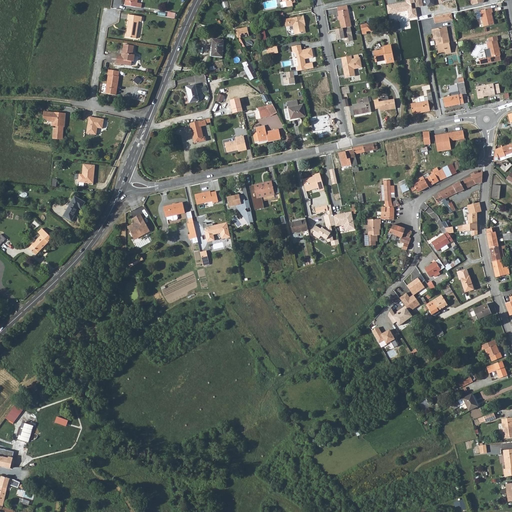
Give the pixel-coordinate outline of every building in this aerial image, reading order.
[(404,0),(406,4),(387,7),(389,16),(407,13),(409,21),(418,19),(416,11),(414,11),(412,5),(415,4),(413,0),(404,0)] [(352,27),(347,5),(338,7),(339,16),(340,19),(342,29),(351,27),(352,27)] [(328,16),(339,14),(337,7),(327,9),(328,16)] [(492,12),(492,8),(480,11),(484,27),(494,24),(491,13),(492,12)] [(433,17),(435,24),(453,20),(452,13),(433,17)] [(141,22),(142,17),(128,14),(127,19),(128,20),(126,37),(136,38),(139,21),(141,22)] [(304,16),(284,21),(285,27),(293,26),(295,35),(306,32),(304,25),(305,24),(304,16)] [(375,27),(374,22),(361,25),(362,34),(366,33),(366,31),(369,31),(373,30),(375,27)] [(351,27),(342,29),(335,30),(337,40),(344,39),(345,43),(354,41),(351,27)] [(436,46),(438,51),(444,50),(445,52),(445,54),(451,53),(445,28),(432,30),(434,40),(436,39),(438,45),(436,46)] [(249,36),(248,29),(235,33),(236,35),(238,38),(249,36)] [(492,63),(501,60),(500,56),(501,55),(498,41),(498,40),(497,36),(488,38),(488,42),(486,43),(489,53),(492,63)] [(213,39),(211,57),(223,57),(224,40),(213,39)] [(131,62),(133,62),(134,56),(132,55),(134,47),(124,45),(123,51),(123,54),(121,54),(117,53),(116,64),(131,66),(131,62)] [(268,55),(272,54),(271,50),(277,49),(277,45),(266,47),(268,55)] [(301,50),(300,45),(291,47),(292,52),(295,51),(296,56),(298,66),(305,65),(304,58),(313,56),(311,48),(301,50)] [(394,62),(391,45),(384,46),(384,49),(373,52),(375,62),(385,60),(386,64),(394,62)] [(341,58),(345,78),(355,76),(355,69),(362,68),(360,57),(353,59),(352,55),(341,58)] [(258,77),(250,61),(244,62),(246,67),(245,68),(244,68),(251,81),(258,77)] [(119,72),(108,70),(107,75),(108,76),(105,94),(115,96),(116,89),(117,89),(119,77),(118,77),(119,72)] [(283,78),(284,85),(295,83),(294,71),(286,73),(287,78),(283,78)] [(134,81),(140,84),(142,78),(136,76),(134,81)] [(462,94),(466,93),(463,77),(458,78),(459,79),(458,79),(459,83),(456,84),(458,91),(451,93),(451,96),(443,98),(445,107),(463,103),(462,94)] [(493,85),(493,84),(476,87),(478,98),(483,97),(483,96),(495,94),(500,93),(499,84),(493,85)] [(186,87),(190,103),(199,101),(196,89),(195,85),(186,87)] [(413,114),(435,110),(434,109),(431,92),(427,93),(427,98),(428,101),(425,102),(424,98),(424,97),(419,98),(418,100),(418,103),(410,104),(413,114)] [(363,98),(364,103),(352,105),(354,115),(371,112),(369,102),(368,102),(368,97),(363,98)] [(240,98),(230,101),(233,114),(243,111),(240,98)] [(379,99),(374,100),(376,109),(379,109),(380,111),(396,108),(395,99),(379,101),(379,99)] [(288,109),(291,118),(291,120),(305,117),(303,105),(298,106),(297,101),(287,103),(288,109)] [(271,116),(277,113),(273,104),(270,105),(258,108),(261,118),(271,116)] [(63,139),(64,130),(62,129),(62,127),(64,127),(66,114),(55,113),(44,112),(44,118),(50,122),(52,122),(52,126),(56,126),(56,128),(54,128),(53,138),(63,139)] [(105,122),(90,119),(86,135),(97,138),(99,130),(103,131),(105,122)] [(206,126),(206,123),(205,120),(190,124),(193,136),(194,136),(196,143),(206,141),(205,137),(203,138),(201,127),(206,126)] [(257,133),(259,140),(259,142),(268,140),(272,139),(273,141),(281,139),(279,129),(266,132),(265,126),(256,128),(257,133)] [(449,141),(459,140),(464,139),(463,131),(435,136),(438,152),(451,149),(449,141)] [(236,142),(225,144),(227,154),(238,151),(239,153),(247,151),(244,137),(235,139),(236,142)] [(366,145),(352,148),(353,150),(355,154),(377,149),(376,143),(366,145)] [(511,143),(502,147),(505,155),(511,152),(511,143)] [(495,150),(494,161),(499,160),(500,161),(506,159),(505,155),(502,147),(495,150)] [(353,150),(345,152),(347,160),(350,159),(352,165),(352,166),(357,165),(355,154),(353,150)] [(428,151),(422,152),(416,154),(419,168),(425,167),(431,165),(428,151)] [(347,160),(345,152),(339,154),(342,166),(349,164),(350,165),(352,165),(350,159),(347,160)] [(437,182),(457,173),(456,170),(462,167),(459,161),(453,164),(452,163),(443,168),(443,169),(438,172),(434,173),(433,171),(431,172),(432,175),(429,176),(428,174),(418,180),(419,182),(418,183),(416,180),(414,182),(415,184),(410,187),(412,192),(416,189),(418,193),(437,182)] [(95,165),(83,163),(82,174),(79,174),(78,182),(93,183),(95,165)] [(334,167),(329,168),(333,185),(338,183),(334,167)] [(470,174),(471,177),(472,176),(475,184),(481,183),(483,173),(482,172),(478,173),(477,171),(470,174)] [(324,190),(319,173),(315,174),(315,176),(302,179),(306,192),(318,188),(319,191),(324,190)] [(463,180),(439,192),(444,200),(445,199),(457,192),(465,189),(475,184),(472,176),(471,177),(463,180)] [(383,181),(385,202),(391,201),(391,198),(394,198),(394,186),(390,186),(390,181),(383,181)] [(275,193),(279,193),(277,187),(274,187),(272,188),(270,182),(254,185),(257,197),(273,194),(272,189),(274,189),(275,193)] [(409,190),(406,184),(400,186),(403,192),(409,190)] [(500,186),(493,185),(492,198),(499,199),(500,186)] [(201,193),(194,194),(196,204),(212,201),(212,203),(218,202),(215,191),(210,192),(210,191),(204,192),(204,193),(201,194),(201,193)] [(239,193),(238,192),(226,195),(228,205),(234,204),(249,224),(248,220),(252,220),(250,209),(246,210),(244,207),(249,205),(248,198),(244,199),(243,193),(239,193)] [(439,192),(433,196),(437,203),(439,202),(441,201),(443,203),(450,214),(452,212),(449,208),(447,204),(449,203),(448,201),(447,201),(445,199),(444,200),(439,192)] [(81,209),(85,203),(75,197),(63,216),(71,221),(79,208),(81,209)] [(381,207),(380,219),(385,220),(385,219),(393,219),(394,217),(394,211),(393,207),(392,207),(391,203),(391,201),(385,202),(385,207),(381,207)] [(176,215),(185,213),(182,203),(163,207),(165,218),(166,218),(167,220),(170,220),(171,221),(176,220),(177,219),(176,215)] [(467,206),(469,214),(477,212),(481,211),(479,203),(467,206)] [(330,205),(316,208),(317,214),(327,211),(331,210),(330,205)] [(331,210),(327,211),(328,215),(324,215),(326,227),(325,229),(323,228),(321,230),(320,230),(321,229),(316,225),(313,230),(314,231),(313,232),(313,235),(318,238),(320,235),(326,239),(327,242),(330,241),(331,245),(339,244),(338,239),(333,240),(332,236),(329,234),(332,230),(331,226),(335,225),(331,210)] [(352,214),(351,211),(339,214),(340,216),(338,216),(337,214),(333,215),(335,227),(344,225),(345,231),(355,229),(352,214)] [(468,225),(477,223),(477,212),(469,214),(468,214),(468,225)] [(126,226),(131,237),(138,233),(140,236),(149,231),(140,214),(132,218),(134,222),(126,226)] [(290,223),(292,232),(308,229),(306,219),(290,223)] [(381,219),(368,220),(368,236),(365,236),(365,246),(376,245),(376,241),(377,241),(377,235),(379,235),(379,229),(380,229),(380,224),(381,224),(381,219)] [(189,231),(188,231),(190,239),(192,239),(193,243),(197,242),(192,221),(189,223),(187,224),(189,231)] [(206,223),(202,223),(203,229),(207,228),(207,230),(205,230),(207,241),(214,240),(212,233),(220,231),(222,239),(230,237),(227,222),(218,224),(218,226),(213,228),(212,223),(206,225),(206,223)] [(468,225),(459,226),(459,231),(471,230),(472,236),(477,235),(477,223),(468,225)] [(399,227),(394,224),(389,233),(396,236),(399,227)] [(403,235),(405,229),(399,227),(396,236),(401,238),(403,235)] [(487,234),(490,248),(499,246),(496,232),(493,232),(492,228),(487,229),(487,234)] [(36,255),(44,247),(52,239),(42,229),(38,233),(41,235),(29,248),(36,255)] [(409,238),(412,231),(405,229),(403,235),(409,238)] [(446,245),(453,240),(447,232),(443,234),(431,242),(437,251),(440,248),(443,252),(449,249),(446,245)] [(411,238),(409,238),(403,235),(401,238),(400,242),(404,244),(402,248),(407,250),(411,238)] [(490,248),(496,277),(509,274),(507,267),(503,268),(501,259),(504,259),(502,249),(506,248),(505,245),(499,246),(490,248)] [(206,251),(200,252),(202,263),(208,261),(206,251)] [(141,254),(128,260),(130,266),(144,260),(141,254)] [(314,263),(313,258),(302,261),(303,267),(314,263)] [(447,261),(443,263),(447,270),(461,262),(459,258),(449,264),(447,261)] [(439,259),(424,269),(430,277),(434,274),(435,277),(440,273),(439,271),(444,268),(439,259)] [(467,269),(457,272),(459,280),(461,279),(465,292),(474,289),(470,276),(469,276),(467,269)] [(420,274),(413,279),(414,280),(407,286),(414,295),(425,287),(422,283),(425,280),(420,274)] [(406,293),(399,298),(408,310),(411,308),(412,310),(420,304),(413,295),(409,297),(406,293)] [(447,305),(442,295),(427,304),(430,309),(429,310),(432,315),(435,315),(440,312),(439,310),(447,305)] [(486,304),(473,310),(477,319),(491,313),(486,304)] [(399,315),(403,312),(402,311),(406,308),(405,307),(397,312),(397,313),(399,315)] [(394,324),(397,322),(393,316),(395,315),(391,308),(388,316),(394,324)] [(397,322),(399,325),(410,318),(409,317),(411,315),(406,308),(402,311),(403,312),(399,315),(397,313),(395,315),(393,316),(397,322)] [(443,334),(438,324),(433,327),(438,337),(443,334)] [(379,327),(372,331),(379,343),(384,340),(381,335),(382,334),(379,327)] [(382,334),(381,335),(384,340),(386,344),(395,339),(389,330),(382,334)] [(502,357),(494,340),(481,346),(483,350),(485,349),(488,358),(490,357),(492,361),(502,357)] [(434,353),(437,359),(445,355),(441,349),(434,353)] [(507,375),(502,361),(486,367),(489,373),(496,370),(499,378),(507,375)] [(469,375),(457,381),(460,388),(472,382),(469,375)] [(472,394),(451,405),(453,409),(465,403),(469,411),(478,406),(472,394)] [(427,398),(418,401),(421,410),(430,406),(427,398)] [(13,422),(19,411),(14,409),(8,419),(13,422)] [(480,423),(485,421),(486,422),(496,418),(494,413),(478,419),(480,423)] [(511,437),(511,417),(502,419),(504,434),(503,435),(503,439),(511,437)] [(480,453),(480,454),(487,453),(486,445),(479,446),(480,453)] [(511,448),(503,450),(504,457),(505,462),(506,468),(503,469),(504,477),(511,475),(511,448)] [(0,455),(8,458),(8,457),(9,452),(0,449),(0,455)] [(0,466),(10,469),(12,458),(8,457),(8,458),(0,455),(0,466)] [(1,476),(0,480),(0,505),(2,506),(8,484),(13,486),(14,482),(15,480),(1,476)] [(14,482),(13,486),(16,488),(25,491),(26,487),(24,486),(24,485),(14,482)] [(462,510),(467,509),(464,499),(455,502),(456,507),(461,506),(462,510)]
